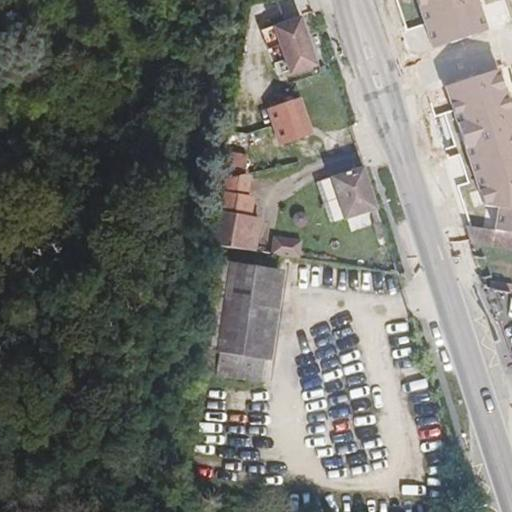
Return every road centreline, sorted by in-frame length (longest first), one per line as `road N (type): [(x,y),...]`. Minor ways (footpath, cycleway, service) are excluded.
road 1 (unknown): [(382,291),(325,297),(300,311),(292,329),(293,443),(317,471),(393,460),(400,441),(393,374)]
road 2 (secondary): [(511,497),(417,204)]
road 3 (secondary): [(347,0),(361,73),(417,204)]
road 4 (secondary): [(417,204),(388,63),(360,0)]
